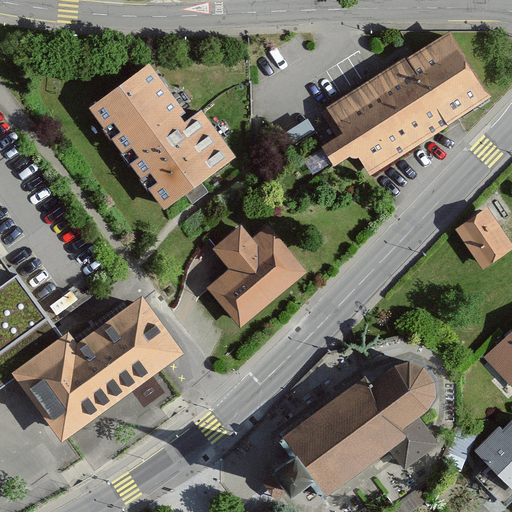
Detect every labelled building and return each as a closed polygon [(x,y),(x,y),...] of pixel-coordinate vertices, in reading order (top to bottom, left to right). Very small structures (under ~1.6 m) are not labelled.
[(358,157),(371,175),(495,96),(451,30),(327,108),(347,134),(326,146),(339,167),(358,157)] [(158,62),(98,106),(171,205),(238,155),(204,109),(197,114),(158,62)] [(511,234),(492,204),(459,225),(486,266),(511,248),(511,234)] [(246,223),(218,247),(234,265),(212,284),(246,324),(308,270),(270,226),(258,237),(246,223)] [(15,271),(0,282),(0,378),(15,367),(62,331),(15,271)] [(62,331),(15,367),(69,437),(183,348),(143,297),(81,345),(73,326),(62,331)] [(511,332),(485,357),(511,385),(511,332)] [(361,382),(282,440),(294,456),(276,471),(296,495),(315,481),(325,495),(391,448),(405,467),(436,444),(417,418),(427,410),(434,397),(433,382),(422,369),(411,365),(396,369),(369,391),(361,382)] [(504,424),(479,449),(511,482),(511,424),(508,429),(504,424)]
